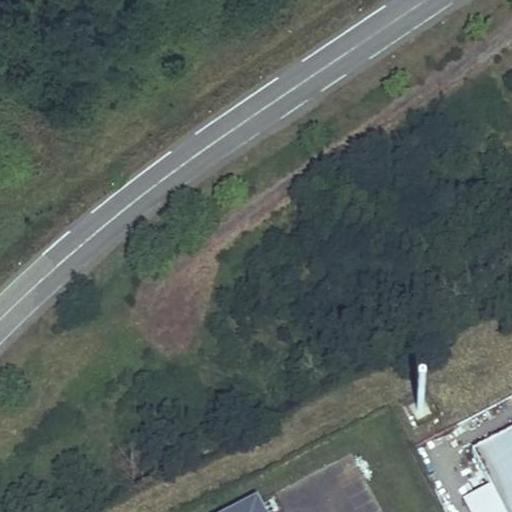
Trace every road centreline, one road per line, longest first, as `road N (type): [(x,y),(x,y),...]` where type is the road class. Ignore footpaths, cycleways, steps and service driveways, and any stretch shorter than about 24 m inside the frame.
road 1 (tertiary): [(0,320),(158,182),(426,0)]
road 2 (track): [(153,286),(511,33)]
